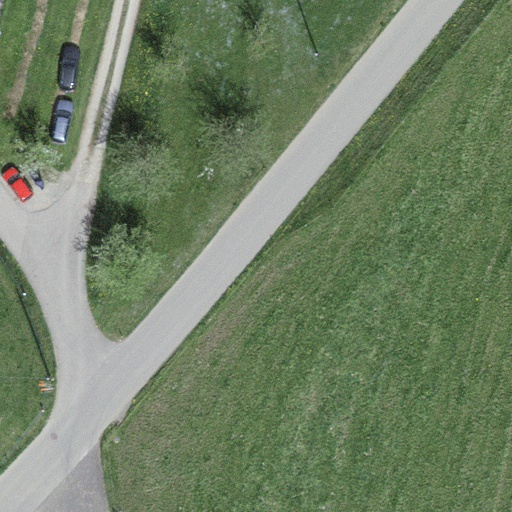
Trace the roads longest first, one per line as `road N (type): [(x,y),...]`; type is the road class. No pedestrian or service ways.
road 1 (unclassified): [(434,0),(0,511)]
road 2 (track): [(67,275),(127,0)]
